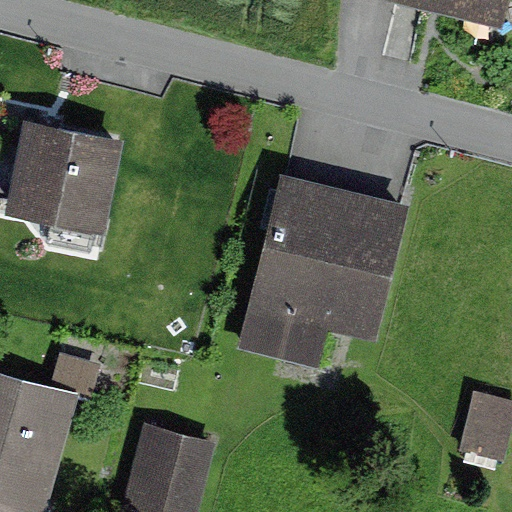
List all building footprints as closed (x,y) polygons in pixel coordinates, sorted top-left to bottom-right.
[(128,118),(36,103),(22,188),(114,203),(128,118)] [(403,181),(293,167),(278,284),(388,298),(403,181)] [(86,376),(0,352),(0,494),(50,508),(86,376)] [(467,433),(507,442),(511,419),(511,382),(479,375),(467,433)] [(208,511),(223,428),(160,417),(144,510),(157,511),(208,511)]
